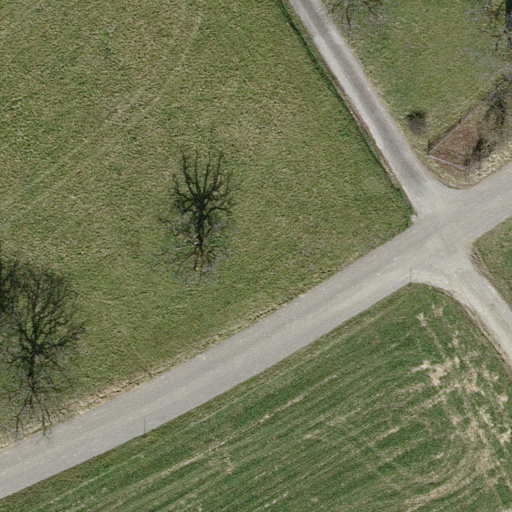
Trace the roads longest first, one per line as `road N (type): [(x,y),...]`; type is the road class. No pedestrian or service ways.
road 1 (unclassified): [(0,474),(217,374),(511,189)]
road 2 (track): [(511,337),(308,0)]
